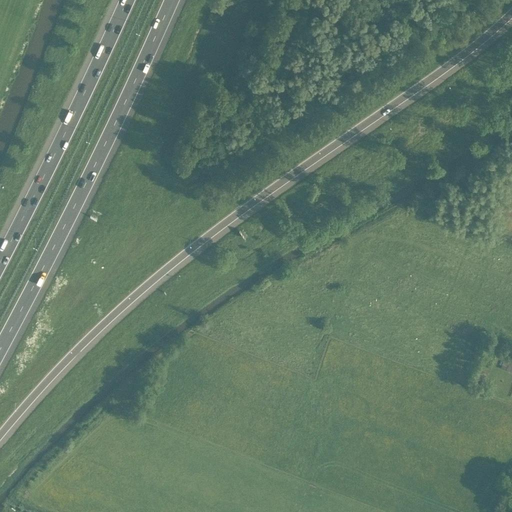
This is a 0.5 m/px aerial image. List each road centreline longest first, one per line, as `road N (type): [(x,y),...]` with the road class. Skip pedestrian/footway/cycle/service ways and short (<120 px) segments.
road 1 (motorway): [(0,436),(146,286),(511,13)]
road 2 (motorway): [(0,348),(170,0)]
road 3 (motorway): [(128,0),(0,263)]
